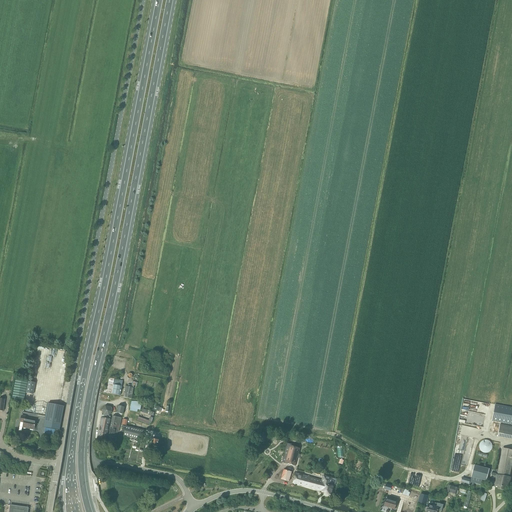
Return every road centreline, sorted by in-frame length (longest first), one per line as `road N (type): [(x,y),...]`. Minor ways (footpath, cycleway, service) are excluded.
road 1 (primary): [(90,511),(82,462),(88,408),(171,0)]
road 2 (primary): [(157,0),(74,424),(73,511)]
road 3 (unclassified): [(143,0),(58,464)]
road 4 (track): [(265,420),(342,435),(365,455),(450,479),(469,468),(477,438),(511,441)]
road 5 (unclassified): [(196,506),(170,474),(93,459),(97,403)]
